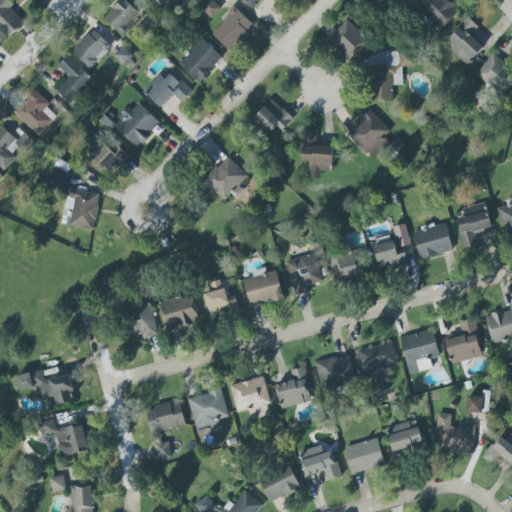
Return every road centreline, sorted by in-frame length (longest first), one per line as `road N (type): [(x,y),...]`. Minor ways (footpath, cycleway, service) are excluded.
road 1 (residential): [(511,270),(107,384)]
road 2 (residential): [(151,194),(330,0)]
road 3 (residential): [(127,511),(118,430),(75,294)]
road 4 (residential): [(494,511),(462,488),(342,511)]
